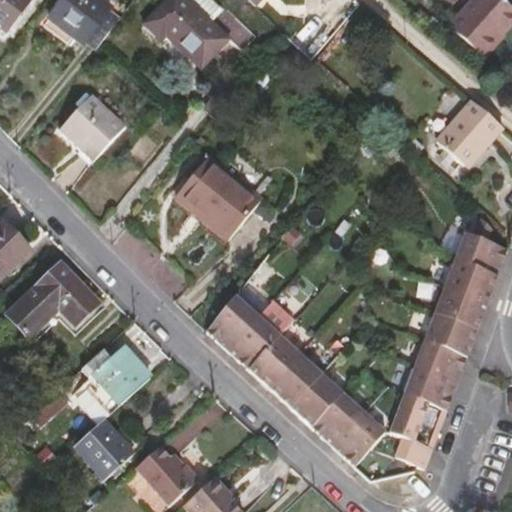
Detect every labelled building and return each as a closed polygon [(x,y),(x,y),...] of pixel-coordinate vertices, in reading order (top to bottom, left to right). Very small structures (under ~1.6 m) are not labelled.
[(33,0),(0,0),(0,31),(7,37),(33,0)] [(87,44),(96,51),(119,20),(110,14),(113,10),(100,0),(61,0),(47,19),(85,48),(87,44)] [(213,22),(191,1),(190,0),(166,0),(143,25),(160,42),(165,37),(200,71),(229,40),(242,53),(255,38),(225,9),(223,12),(213,22)] [(210,0),(192,0),(191,1),(213,22),(223,12),(210,0)] [(245,0),(254,8),(262,0),(245,0)] [(483,59),(511,27),(511,10),(500,0),(472,0),(448,28),(483,59)] [(349,32),(341,41),(348,48),(356,39),(349,32)] [(126,129),(92,96),(59,131),(93,164),(126,129)] [(467,172),(503,131),(470,103),(435,143),(467,172)] [(262,203),(208,159),(175,199),(228,243),(262,203)] [(0,282),(32,253),(3,223),(0,225),(0,282)] [(497,280),(507,252),(465,236),(455,264),(497,280)] [(101,305),(61,264),(6,317),(29,342),(60,311),(77,328),(101,305)] [(445,290),(487,306),(497,280),(455,264),(445,290)] [(435,317),(477,333),(487,306),(445,290),(435,317)] [(235,299),(206,334),(228,354),(258,320),(235,299)] [(289,328),(268,309),(258,320),(279,339),(289,328)] [(425,343),(467,359),(477,333),(435,317),(425,343)] [(279,339),(258,320),(228,354),(249,373),(279,339)] [(300,358),(279,339),(249,373),(270,392),(300,358)] [(414,370),(457,386),(467,359),(425,343),(414,370)] [(119,407),(152,378),(124,347),(91,376),(119,407)] [(300,358),(270,392),(291,411),(321,377),(300,358)] [(441,411),(446,413),(457,386),(414,370),(404,397),(430,408),(441,411)] [(321,377),(291,411),(312,430),(342,397),(321,377)] [(342,397),(312,430),(333,449),(363,416),(342,397)] [(415,468),(417,469),(424,472),(432,451),(427,449),(416,445),(422,428),(430,408),(404,397),(389,436),(401,441),(393,460),(415,468)] [(422,428),(433,432),(441,411),(430,408),(422,428)] [(363,416),(333,449),(355,469),(385,435),(363,416)] [(106,419),(73,448),(104,483),(136,454),(106,419)] [(416,445),(427,449),(433,432),(422,428),(416,445)] [(169,459),(161,450),(137,471),(169,508),(199,481),(175,453),(169,459)] [(64,456),(46,473),(56,484),(75,468),(64,456)] [(226,490),(217,480),(184,509),(187,511),(238,511),(231,503),(222,494),(226,490)] [(222,494),(231,503),(235,499),(226,490),(222,494)] [(80,509),(82,511),(89,511),(106,497),(100,491),(80,509)]
